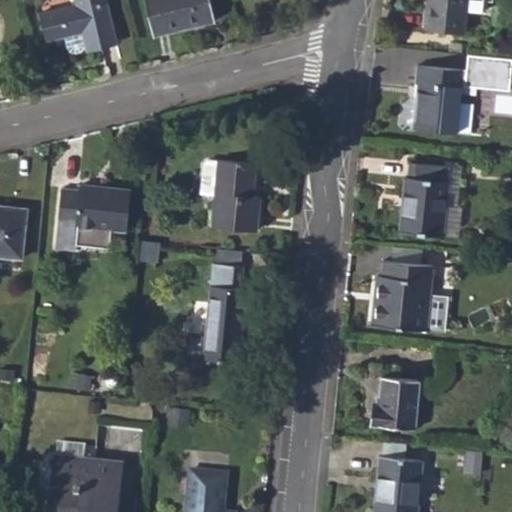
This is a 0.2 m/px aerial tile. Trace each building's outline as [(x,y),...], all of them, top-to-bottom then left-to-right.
[(66,34),(85,30),(88,45),(89,50),(117,43),(106,0),(77,0),(78,3),(41,12),(47,38),(66,34)] [(146,0),(155,34),(215,21),(210,0),(146,0)] [(466,0),(427,0),(425,26),(464,30),(466,9),(466,0)] [(482,0),(466,0),(466,9),(482,10),(482,0)] [(66,34),(68,46),(73,51),(79,51),(84,46),(88,45),(85,30),(66,34)] [(511,54),(469,51),(466,83),(511,87),(511,82),(511,54)] [(459,84),(463,85),(464,68),(428,64),(417,63),(415,79),(414,92),(417,92),(414,126),(454,131),(454,129),(459,84)] [(468,131),(472,103),(464,102),(465,85),(463,85),(459,84),(454,129),(468,131)] [(213,227),(257,231),(261,196),(254,195),(257,162),(220,158),(220,160),(208,159),(204,161),(201,191),(216,193),(213,227)] [(448,180),(446,180),(448,166),(408,161),(406,175),(404,174),(399,229),(443,234),(448,180)] [(457,235),(461,205),(457,204),(460,167),(448,166),(446,180),(448,180),(443,234),(457,235)] [(78,242),(80,225),(114,229),(128,230),(131,190),(80,184),(79,191),(62,188),(55,247),(77,249),(78,242)] [(0,254),(23,257),(27,209),(0,206),(0,254)] [(78,242),(90,244),(113,246),(114,229),(80,225),(78,242)] [(427,328),(433,265),(384,259),(382,274),(377,274),(372,322),(427,328)] [(189,352),(204,354),(204,359),(239,362),(247,288),(241,287),(244,266),(214,263),(208,323),(192,320),(189,352)] [(415,427),(420,380),(382,376),(379,403),(372,402),(370,422),(415,427)] [(0,418),(13,420),(17,393),(0,391),(0,418)] [(382,451),(405,453),(406,440),(383,438),(382,451)] [(415,511),(421,458),(380,454),(373,511),(415,511)] [(48,509),(73,511),(118,511),(123,463),(53,457),(48,509)] [(185,511),(224,511),(228,473),(190,469),(185,511)]
